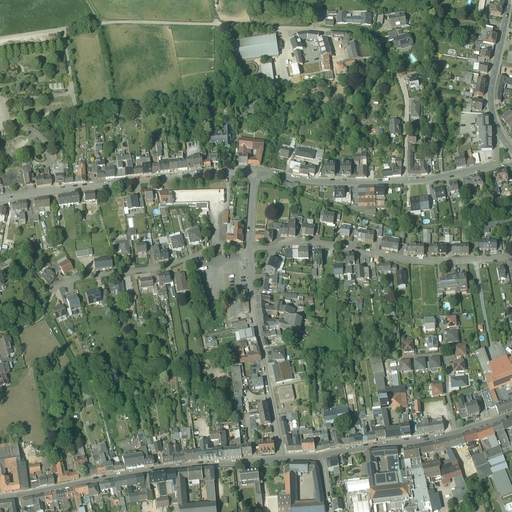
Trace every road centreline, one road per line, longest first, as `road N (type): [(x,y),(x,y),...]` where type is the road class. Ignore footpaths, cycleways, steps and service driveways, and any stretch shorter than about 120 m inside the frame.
road 1 (secondary): [(15,496),(136,471),(282,458)]
road 2 (residential): [(254,172),(0,200)]
road 3 (residential): [(282,458),(248,253)]
road 4 (residential): [(315,31),(370,38),(400,81),(406,180)]
road 5 (residential): [(248,253),(216,245),(171,265),(55,286)]
road 6 (residential): [(434,261),(300,241),(249,247)]
road 7 (secondary): [(510,0),(489,101),(511,150)]
road 8 (residential): [(406,180),(306,181),(254,172)]
road 9 (secondary): [(321,456),(455,433)]
